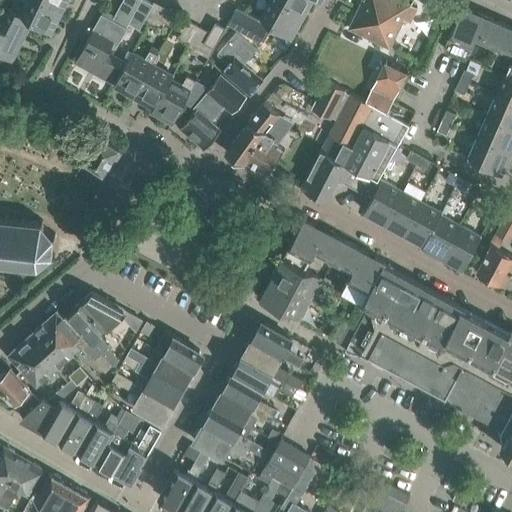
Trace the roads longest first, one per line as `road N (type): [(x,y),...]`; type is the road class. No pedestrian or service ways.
road 1 (residential): [(211,153),(511,312)]
road 2 (residential): [(211,153),(337,0)]
road 3 (residential): [(138,502),(228,346)]
road 4 (residential): [(228,346),(86,265)]
road 5 (residential): [(138,502),(0,423)]
road 6 (residential): [(86,265),(191,172)]
